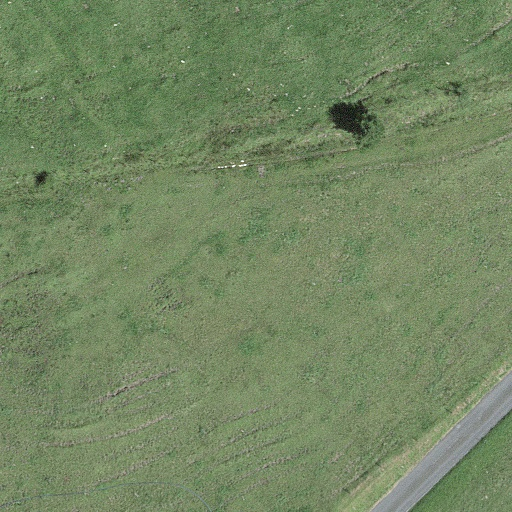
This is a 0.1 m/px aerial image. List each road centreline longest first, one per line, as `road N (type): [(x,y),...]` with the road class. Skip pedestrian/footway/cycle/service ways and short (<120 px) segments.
road 1 (track): [(0,203),(408,146),(511,120)]
road 2 (track): [(379,511),(511,383)]
